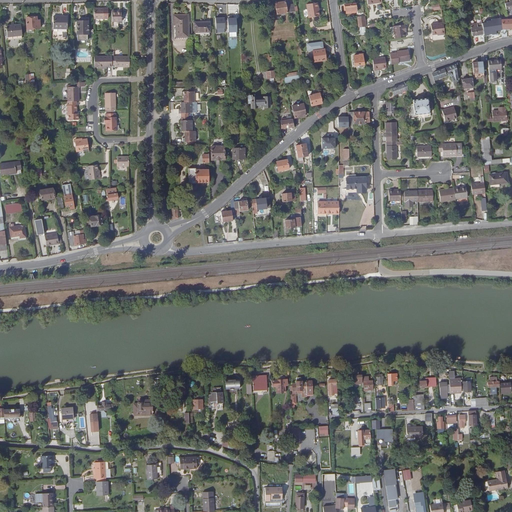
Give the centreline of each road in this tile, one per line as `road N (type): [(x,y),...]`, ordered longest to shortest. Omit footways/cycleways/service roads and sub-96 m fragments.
road 1 (residential): [(256,511),(250,469),(198,450),(0,444)]
road 2 (unclassified): [(149,211),(150,0)]
road 3 (residential): [(176,251),(378,233)]
road 4 (tertiary): [(192,220),(346,98)]
road 5 (residential): [(351,413),(511,405)]
road 6 (residential): [(378,233),(511,223)]
road 7 (unclassified): [(383,273),(511,273)]
